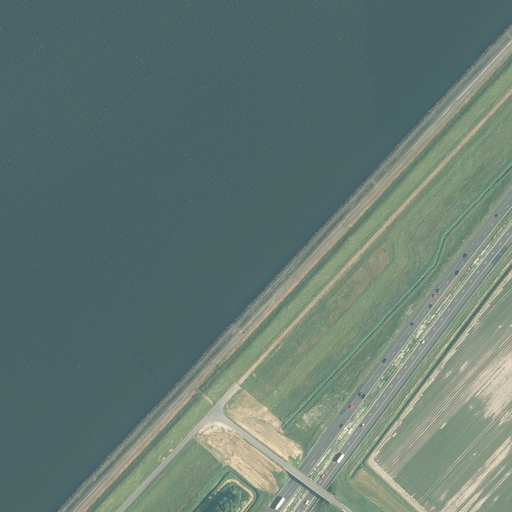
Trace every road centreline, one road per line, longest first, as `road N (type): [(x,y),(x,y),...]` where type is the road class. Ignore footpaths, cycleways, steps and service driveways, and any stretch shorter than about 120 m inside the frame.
road 1 (track): [(237,384),(511,88)]
road 2 (motorway): [(511,196),(271,511)]
road 3 (motorway): [(295,511),(511,229)]
road 4 (tertiary): [(347,511),(216,418),(200,423),(118,511)]
